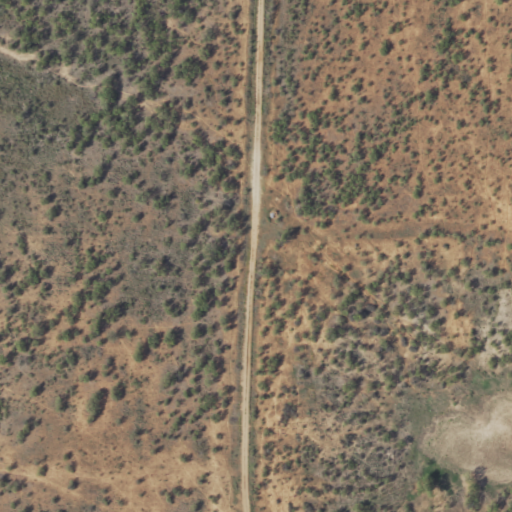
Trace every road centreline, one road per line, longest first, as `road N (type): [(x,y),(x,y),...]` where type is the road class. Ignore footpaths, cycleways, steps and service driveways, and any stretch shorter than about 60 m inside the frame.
road 1 (residential): [(245,511),(240,0)]
road 2 (residential): [(511,265),(245,272)]
